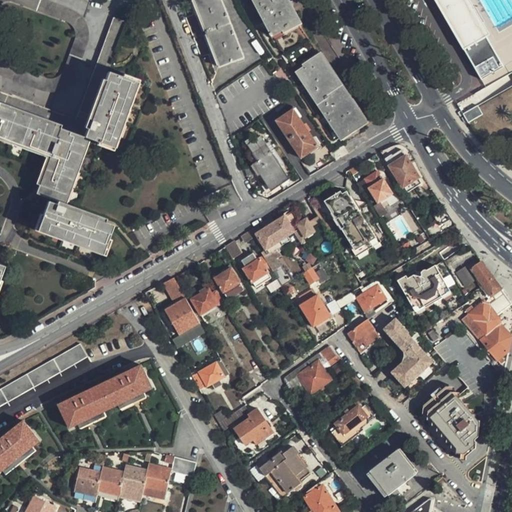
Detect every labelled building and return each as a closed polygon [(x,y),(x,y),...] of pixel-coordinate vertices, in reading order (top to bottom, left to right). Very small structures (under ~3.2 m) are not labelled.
[(87,43),(69,8),(46,0),(0,0),(0,75),(40,90),(73,79),(87,43)] [(191,0),(205,37),(217,68),(241,59),(228,23),(218,0),(191,0)] [(285,0),(252,0),(271,34),(289,63),(340,136),(364,119),(295,18),(285,0)] [(468,0),(433,0),(463,51),(464,50),(481,80),(504,67),(486,37),(489,35),(468,0)] [(107,64),(121,19),(113,17),(99,61),(107,64)] [(141,86),(107,75),(88,129),(84,141),(98,147),(118,152),(141,86)] [(43,190),(76,203),(98,147),(84,141),(88,129),(3,100),(0,109),(0,137),(55,156),(43,190)] [(320,147),(295,109),(277,121),(302,159),(320,147)] [(258,137),(246,144),(257,161),(250,165),(265,189),(284,177),(258,137)] [(332,153),(336,160),(348,153),(344,146),(332,153)] [(385,161),(402,189),(420,177),(402,151),(385,161)] [(360,171),(354,175),(362,188),(368,184),(377,199),(380,198),(383,203),(388,200),(389,202),(396,198),(392,191),(393,190),(383,175),(382,176),(378,169),(364,177),(360,171)] [(325,202),(355,251),(377,237),(367,221),(360,209),(348,191),(339,197),(338,194),(325,202)] [(102,251),(113,225),(47,201),(37,228),(102,251)] [(360,209),(367,221),(371,218),(375,225),(381,221),(370,203),(360,209)] [(295,231),(303,243),(310,238),(309,235),(316,231),(310,222),(307,218),(300,223),(292,210),(284,215),(276,221),(273,217),(272,216),(262,223),(265,227),(261,230),(258,225),(253,229),(256,233),(266,250),(262,253),(274,271),(276,275),(279,281),(283,286),(292,280),(289,274),(286,276),(281,267),(276,260),(281,257),(276,249),(274,245),(287,237),(295,231)] [(310,222),(316,231),(325,226),(321,220),(319,216),(310,222)] [(245,244),(253,239),(249,231),(241,236),(245,244)] [(289,240),(287,237),(274,245),(276,249),(289,240)] [(234,259),(243,253),(236,240),(227,246),(234,259)] [(226,263),(234,259),(227,246),(219,250),(226,263)] [(253,284),(269,274),(257,256),(242,265),(253,284)] [(479,287),(483,285),(493,277),(481,261),(471,268),(480,281),(476,284),(479,287)] [(398,280),(415,308),(449,289),(436,265),(428,270),(425,269),(423,271),(422,273),(422,275),(417,278),(415,274),(409,278),(407,275),(398,280)] [(455,273),(465,287),(475,280),(464,266),(455,273)] [(216,278),(225,294),(226,293),(229,298),(244,289),(241,284),(242,283),(234,268),(216,278)] [(312,268),(302,273),(310,285),(320,279),(312,268)] [(461,320),(497,361),(509,350),(511,338),(499,325),(500,324),(501,319),(497,315),(511,305),(500,290),(501,289),(493,277),(483,285),(479,287),(482,290),(485,288),(490,296),(482,302),(472,311),(469,307),(465,311),(468,314),(461,320)] [(166,309),(180,335),(201,323),(200,322),(174,278),(163,283),(175,304),(166,309)] [(387,299),(377,284),(356,297),(364,311),(387,299)] [(202,315),(220,304),(219,303),(224,300),(218,290),(213,293),(211,288),(192,299),(202,315)] [(417,313),(451,294),(449,289),(415,308),(417,313)] [(313,327),(331,316),(318,296),(301,307),(313,327)] [(331,315),(339,310),(334,301),(326,305),(331,315)] [(163,323),(167,320),(161,312),(158,314),(163,323)] [(355,346),(363,341),(365,343),(372,338),(374,341),(380,337),(379,335),(375,330),(367,318),(348,332),(346,333),(355,346)] [(403,362),(392,372),(405,387),(420,374),(425,380),(434,371),(429,366),(431,364),(403,332),(405,330),(395,319),(385,328),(398,343),(397,344),(401,348),(404,352),(405,356),(404,360),(403,362)] [(81,343),(81,344),(0,389),(0,407),(88,357),(81,343)] [(285,381),(287,383),(298,375),(310,393),(331,378),(318,360),(325,354),(332,363),(340,357),(330,345),(322,350),(307,360),(310,364),(300,372),(297,367),(284,377),(285,381)] [(204,388),(212,383),(215,387),(222,382),(219,378),(223,376),(221,371),(225,368),(220,359),(215,363),(196,375),(204,388)] [(307,360),(297,367),(300,372),(310,364),(307,360)] [(59,405),(70,428),(79,424),(81,428),(89,425),(94,423),(107,416),(105,411),(119,405),(121,409),(134,403),(139,401),(147,397),(145,392),(154,388),(143,365),(59,405)] [(465,398),(459,397),(460,393),(455,392),(455,387),(447,386),(424,406),(423,415),(428,415),(428,421),(433,421),(433,426),(438,427),(437,432),(443,433),(443,438),(448,438),(447,443),(453,444),(453,449),(458,450),(457,455),(463,456),(462,460),(467,461),(467,457),(478,448),(478,443),(476,441),(479,437),(479,425),(476,420),(476,415),(474,414),(475,410),(469,409),(469,404),(464,404),(465,398)] [(346,406),(332,417),(339,427),(332,432),(342,446),(364,430),(363,428),(376,418),(365,403),(374,396),(368,389),(356,398),(362,405),(360,407),(357,404),(350,411),(346,406)] [(240,420),(246,415),(249,419),(235,429),(246,444),(251,440),(254,445),(274,430),(257,407),(251,412),(245,404),(231,414),(226,417),(219,423),(224,430),(239,419),(240,420)] [(222,410),(215,415),(219,423),(226,417),(222,410)] [(0,472),(3,470),(6,475),(20,463),(24,460),(37,450),(33,445),(39,440),(24,421),(0,440),(0,472)] [(266,477),(283,498),(286,496),(305,480),(303,477),(309,473),(296,455),(298,453),(293,446),(284,453),(282,451),(260,469),(257,465),(249,471),(252,474),(259,483),(266,477)] [(417,471),(414,467),(398,447),(370,468),(388,493),(417,471)] [(194,474),(197,462),(174,456),(167,454),(166,459),(174,461),(172,467),(172,469),(194,474)] [(143,493),(165,499),(172,469),(172,467),(150,462),(148,468),(143,493)] [(141,500),(143,493),(148,468),(127,463),(125,471),(119,495),(141,500)] [(99,490),(119,495),(125,471),(104,465),(103,471),(99,490)] [(97,497),(99,490),(103,471),(80,466),(75,491),(97,497)] [(304,496),(313,510),(313,511),(335,511),(338,510),(322,484),(320,486),(318,482),(306,491),(308,494),(304,496)] [(55,511),(58,508),(35,495),(25,511),(55,511)] [(431,511),(434,500),(429,499),(411,511),(431,511)]
